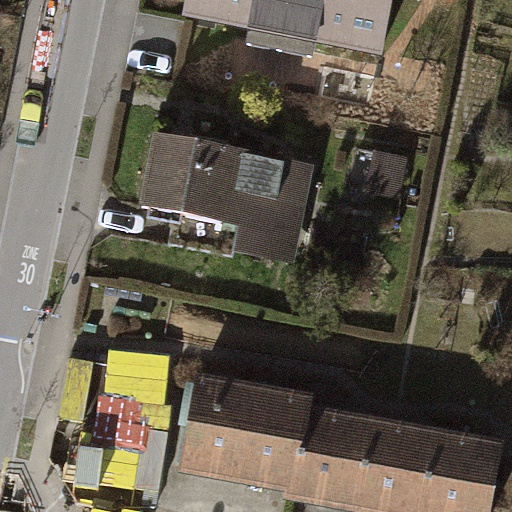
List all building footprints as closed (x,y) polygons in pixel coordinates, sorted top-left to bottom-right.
[(183,0),(181,19),(242,30),(240,46),(306,57),(309,41),(373,52),(382,0),(183,0)] [(150,138),(136,208),(169,215),(163,244),(220,256),(222,249),(273,259),(291,166),(150,138)] [(401,154),(350,148),(344,200),(394,206),(401,154)] [(174,468),(286,488),(299,413),(301,401),(190,381),(174,468)] [(284,496),(347,507),(361,424),(299,413),(286,488),(284,496)] [(347,507),(373,511),(413,511),(427,436),(361,424),(347,507)] [(484,511),(496,448),(427,436),(413,511),(484,511)]
